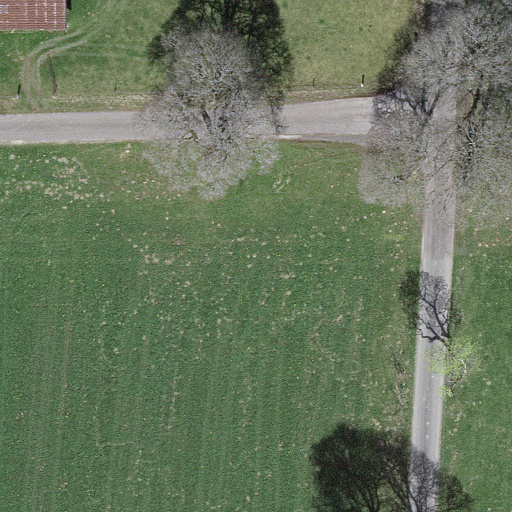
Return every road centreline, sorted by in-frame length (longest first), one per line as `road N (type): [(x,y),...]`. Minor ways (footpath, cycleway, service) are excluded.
road 1 (unclassified): [(0,133),(447,115)]
road 2 (unclassified): [(447,115),(426,511)]
